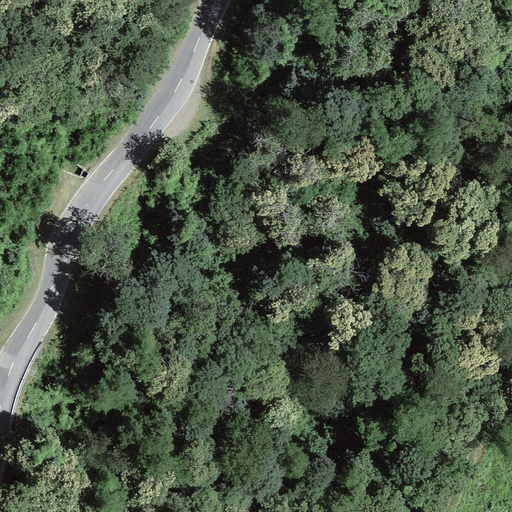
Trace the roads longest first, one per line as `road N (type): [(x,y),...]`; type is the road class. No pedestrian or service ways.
road 1 (tertiary): [(0,399),(75,222),(164,105),(214,0)]
road 2 (track): [(511,353),(438,511)]
